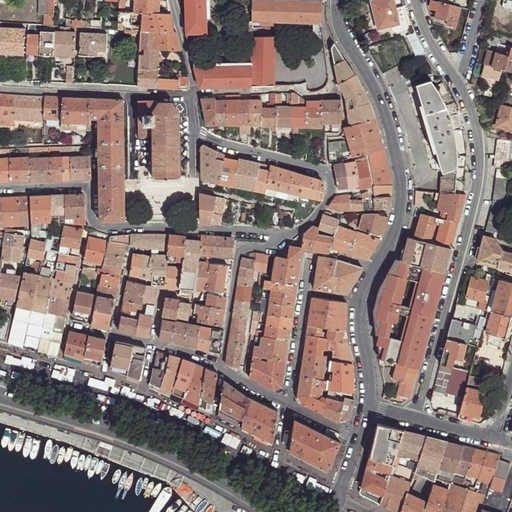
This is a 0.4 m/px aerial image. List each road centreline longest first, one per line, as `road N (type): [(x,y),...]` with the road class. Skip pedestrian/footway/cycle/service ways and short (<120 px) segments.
road 1 (residential): [(458,87),(473,113),(479,176),(415,419)]
road 2 (primary): [(0,394),(169,450),(274,511)]
road 3 (residential): [(336,0),(400,171),(402,213),(378,268)]
road 4 (residential): [(192,127),(230,149),(328,174),(323,206),(283,234)]
road 5 (residential): [(283,234),(109,226),(94,222),(94,187)]
road 6 (residential): [(192,127),(190,186),(181,194),(142,193),(130,94)]
road 7 (residential): [(283,234),(239,250),(222,370)]
road 8 (residential): [(130,94),(0,86)]
